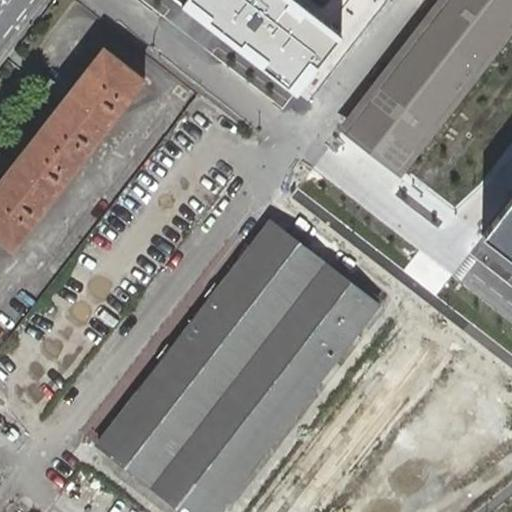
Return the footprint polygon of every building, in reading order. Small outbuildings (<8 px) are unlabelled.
[(338,38),(289,0),(177,0),(203,19),(296,92),(338,38)] [(511,0),(437,0),(341,127),(400,171),(403,167),(511,23),(511,0)] [(0,238),(13,249),(145,79),(104,48),(0,181),(0,238)] [(511,193),(480,235),(511,259),(511,193)] [(98,443),(186,511),(215,511),(377,303),(270,221),(98,443)] [(372,363),(395,382),(404,371),(381,352),(372,363)] [(323,418),(344,435),(384,388),(363,371),(323,418)]
